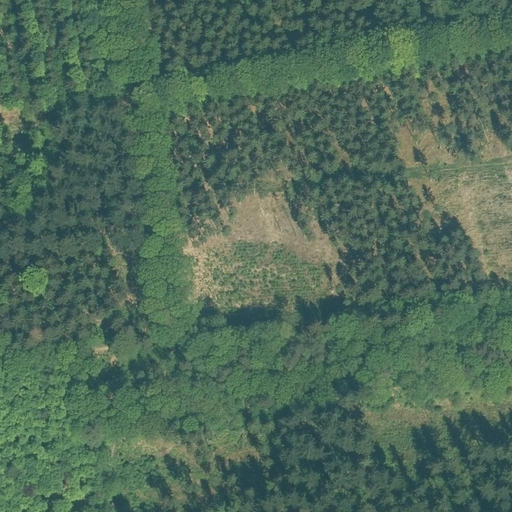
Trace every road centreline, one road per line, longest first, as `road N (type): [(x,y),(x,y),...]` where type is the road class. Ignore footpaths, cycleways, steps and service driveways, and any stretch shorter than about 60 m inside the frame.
road 1 (track): [(137,107),(511,41)]
road 2 (track): [(0,132),(137,107)]
